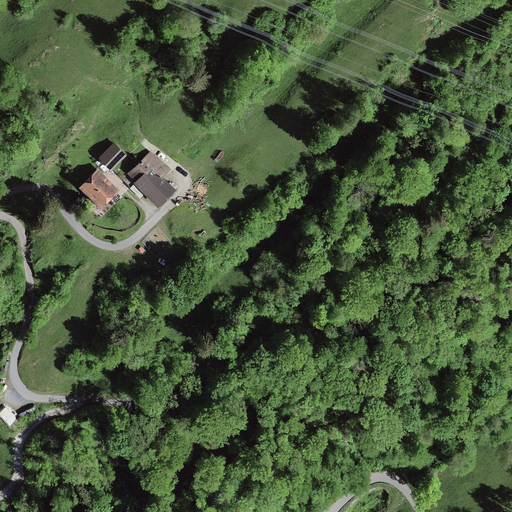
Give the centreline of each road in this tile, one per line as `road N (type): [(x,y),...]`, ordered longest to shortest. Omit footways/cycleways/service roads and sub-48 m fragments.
road 1 (unclassified): [(0,215),(23,235),(30,282),(14,362),(20,390),(50,400),(165,402),(191,420),(189,463),(161,511)]
road 2 (track): [(77,400),(33,427),(21,476),(0,498)]
